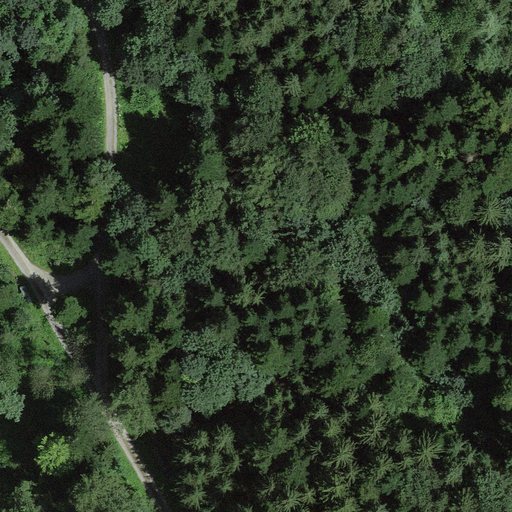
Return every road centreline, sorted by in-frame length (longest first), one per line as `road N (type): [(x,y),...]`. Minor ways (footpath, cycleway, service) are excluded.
road 1 (track): [(86,0),(112,85),(97,271),(100,395)]
road 2 (track): [(171,511),(0,231)]
